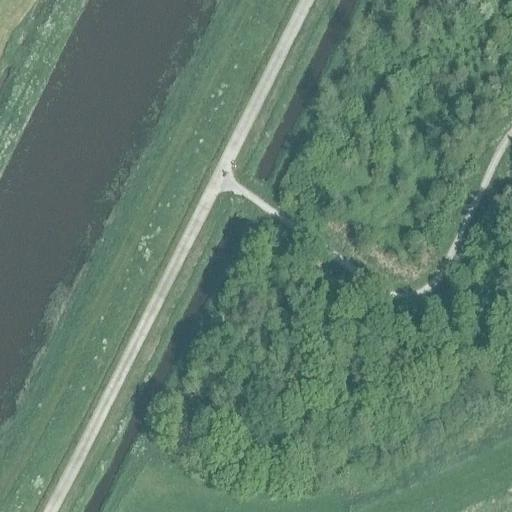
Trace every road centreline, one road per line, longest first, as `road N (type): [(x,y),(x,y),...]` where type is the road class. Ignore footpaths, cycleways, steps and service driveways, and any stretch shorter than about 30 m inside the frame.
road 1 (unclassified): [(49,511),(303,0)]
road 2 (track): [(70,0),(0,141)]
